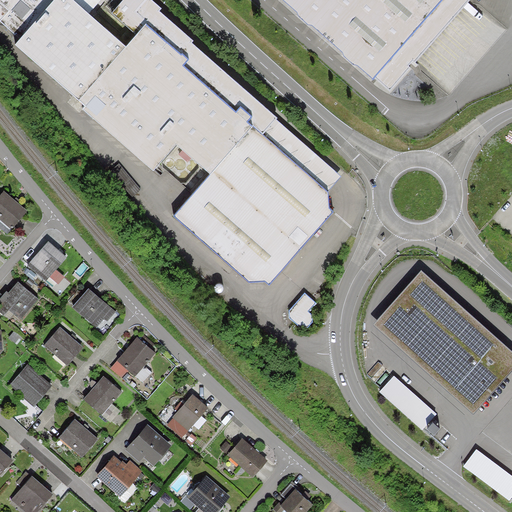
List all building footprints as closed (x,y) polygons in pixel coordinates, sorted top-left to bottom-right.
[(148,24),(137,37),(126,49),(70,0),(0,0),(0,19),(23,40),(17,47),(154,169),(173,147),(209,179),(176,217),(252,283),(258,283),(272,282),(328,213),(326,193),(340,177),(277,121),(277,120),(191,44),(193,42),(159,13),(161,10),(150,0),(146,0),(136,13),(148,24)] [(136,13),(146,0),(124,0),(112,15),(137,37),(148,24),(136,13)] [(281,0),(373,79),(374,78),(390,93),(470,0),(281,0)] [(26,212),(2,192),(0,194),(0,223),(10,232),(26,212)] [(67,259),(47,242),(25,267),(45,284),(67,259)] [(511,371),(511,351),(421,270),(373,324),(475,413),(511,371)] [(39,299),(17,281),(6,294),(4,292),(0,297),(0,305),(0,306),(0,316),(8,322),(13,316),(21,322),(39,299)] [(116,313),(89,290),(72,309),(99,332),(116,313)] [(315,304),(303,293),(287,311),(287,318),(300,328),(306,327),(311,321),(310,314),(308,312),(315,304)] [(57,327),(39,347),(63,368),(81,348),(57,327)] [(156,355),(135,338),(114,363),(134,380),(156,355)] [(49,387),(24,364),(5,386),(30,409),(49,387)] [(437,412),(394,375),(380,391),(423,428),(437,412)] [(121,392),(102,377),(83,401),(101,416),(121,392)] [(190,394),(165,423),(181,436),(205,407),(190,394)] [(72,417),(55,436),(80,458),(97,439),(72,417)] [(145,425),(123,450),(137,461),(141,457),(151,465),(169,445),(145,425)] [(242,437),(226,454),(251,477),(266,461),(242,437)] [(510,498),(511,495),(511,471),(478,445),(464,463),(510,498)] [(0,472),(11,460),(0,451),(0,472)] [(140,471),(128,462),(124,466),(112,456),(94,478),(119,498),(140,471)] [(36,511),(52,494),(30,476),(8,502),(20,511),(36,511)] [(214,511),(228,497),(204,476),(184,499),(196,509),(193,511),(214,511)] [(295,488),(277,507),(282,511),(303,511),(312,504),(295,488)]
